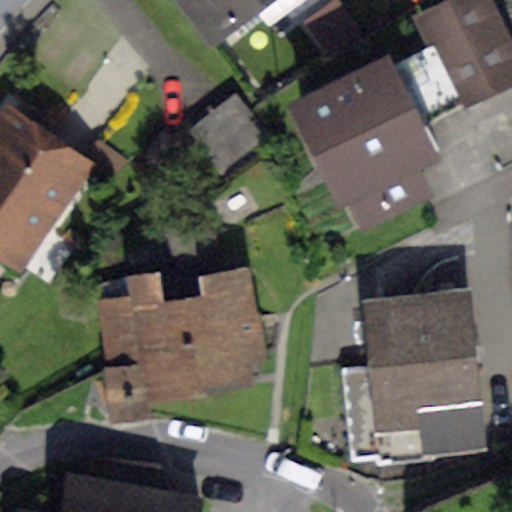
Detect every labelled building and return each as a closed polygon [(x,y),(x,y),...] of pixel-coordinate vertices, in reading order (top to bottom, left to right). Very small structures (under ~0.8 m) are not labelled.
[(216,0),(261,49),(314,0),(216,0)] [(293,109),(351,226),(423,190),(407,159),(428,149),(416,126),(511,78),(511,61),(481,0),(463,0),(424,19),(434,39),(293,109)] [(0,151),(0,256),(27,276),(99,177),(21,121),(0,151)] [(147,358),(154,402),(264,386),(247,271),(98,293),(109,363),(147,358)] [(464,300),(375,307),(380,366),(345,368),(353,463),(432,457),(431,447),(476,443),(466,325),(464,300)] [(145,362),(105,366),(110,423),(150,419),(145,362)] [(74,480),(66,511),(209,511),(211,508),(74,480)]
